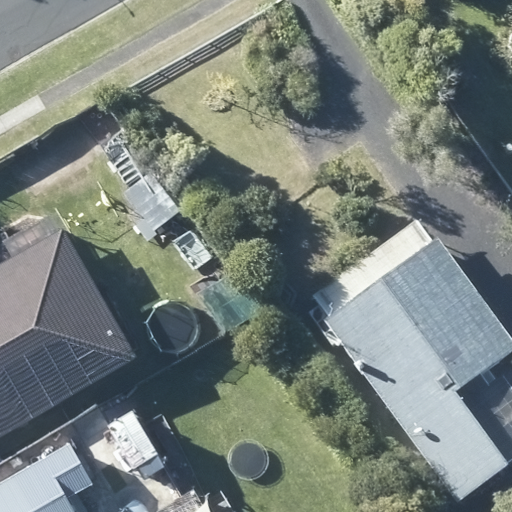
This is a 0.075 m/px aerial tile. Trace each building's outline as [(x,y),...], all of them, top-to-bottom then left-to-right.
[(0,438),(141,359),(70,233),(0,273),(0,438)] [(511,457),(462,388),(511,352),(511,329),(444,236),(332,318),(464,499),(511,464),(511,457)] [(170,462),(140,410),(106,430),(137,482),(170,462)] [(55,511),(22,457),(0,470),(0,511),(55,511)] [(424,511),(433,511),(453,498),(442,481),(416,500),(424,511)]
